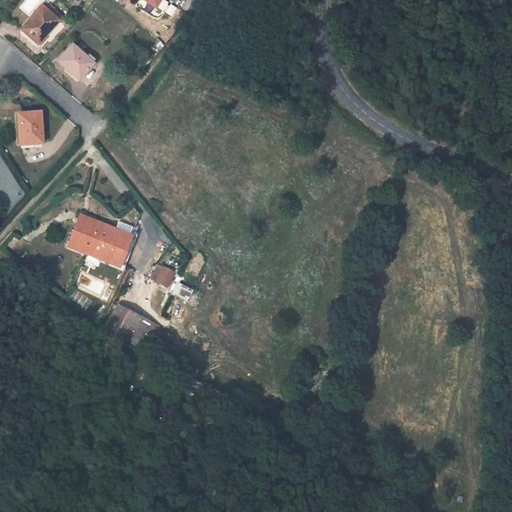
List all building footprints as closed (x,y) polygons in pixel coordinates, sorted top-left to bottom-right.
[(162,0),(143,0),(157,8),(162,0)] [(42,6),(23,28),(30,34),(28,35),(38,43),(40,45),(46,39),(44,37),(49,30),(55,24),(58,20),(61,16),(45,3),(42,6)] [(79,79),(94,63),(72,44),(58,61),(79,79)] [(42,143),(40,112),(18,113),(20,142),(30,142),(30,143),(42,143)] [(99,230),(102,224),(80,215),(77,222),(99,230)] [(99,258),(120,266),(132,236),(102,224),(99,230),(77,222),(73,234),(79,237),(74,249),(89,254),(99,258)] [(117,222),(115,227),(128,232),(130,227),(117,222)] [(79,237),(73,234),(68,246),(74,249),(79,237)] [(87,259),(97,264),(99,258),(89,254),(87,259)] [(149,281),(169,288),(175,271),(156,264),(149,281)] [(176,282),(171,294),(187,301),(192,288),(176,282)] [(106,327),(147,349),(159,325),(119,304),(106,327)]
